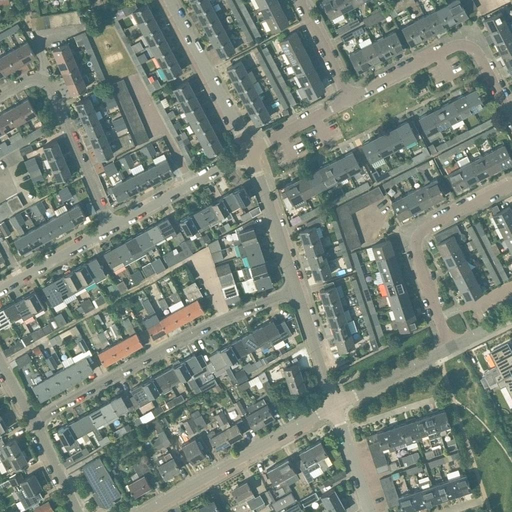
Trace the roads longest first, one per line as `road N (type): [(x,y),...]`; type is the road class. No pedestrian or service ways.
road 1 (residential): [(293,288),(32,424)]
road 2 (residential): [(511,185),(416,234),(413,254),(450,348)]
road 3 (residential): [(348,100),(461,46),(476,56),(511,122)]
road 4 (residential): [(148,511),(334,407)]
road 5 (residential): [(109,226),(50,89),(25,82),(0,96)]
road 6 (residential): [(168,0),(248,153)]
road 7 (residential): [(109,226),(248,153)]
road 8 (residential): [(248,153),(293,288)]
road 9 (residential): [(334,407),(450,348)]
road 10 (residential): [(0,289),(109,226)]
road 11 (residential): [(293,288),(334,407)]
